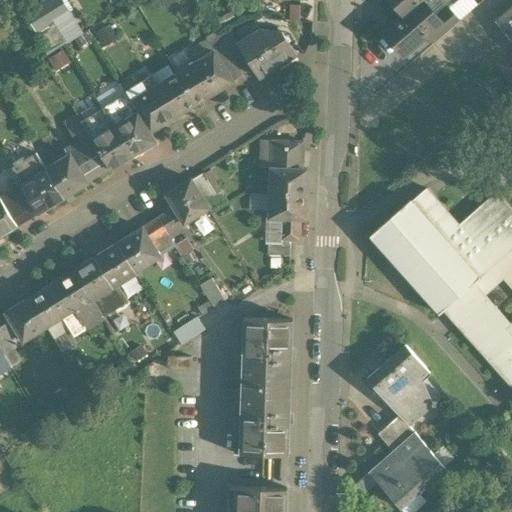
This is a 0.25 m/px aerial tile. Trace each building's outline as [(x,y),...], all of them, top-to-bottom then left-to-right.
[(69,9),(63,0),(42,0),(39,2),(51,20),(69,9)] [(389,0),(404,16),(404,17),(421,2),(422,3),(424,0),(389,0)] [(39,2),(25,10),(37,29),(51,20),(39,2)] [(422,3),(421,2),(404,17),(404,16),(383,34),(402,56),(424,36),(440,23),(435,18),(422,3)] [(447,8),(435,18),(440,23),(424,36),(432,46),(459,22),(447,8)] [(511,8),(496,23),(511,42),(511,8)] [(240,43),(232,30),(219,35),(234,60),(245,54),(239,44),(240,43)] [(284,31),(262,30),(240,43),(239,44),(245,54),(259,77),(277,65),(276,63),(295,50),(284,31)] [(234,60),(219,35),(208,42),(214,51),(232,81),(243,74),(234,60)] [(214,51),(178,72),(196,103),(232,81),(214,51)] [(157,85),(151,75),(139,82),(146,93),(143,94),(161,124),(196,103),(178,72),(157,85)] [(161,124),(143,94),(146,93),(139,82),(126,90),(128,93),(151,130),(161,124)] [(151,130),(128,93),(102,109),(132,155),(143,149),(145,152),(159,143),(151,130)] [(132,155),(102,109),(81,121),(83,126),(92,139),(111,169),(132,155)] [(76,114),(64,122),(71,133),(83,126),(81,121),(76,114)] [(80,146),(46,167),(64,197),(111,169),(92,139),(86,142),(83,138),(78,141),(80,146)] [(297,144),(273,143),(273,171),(270,171),(270,193),(305,195),(306,172),(297,171),(297,144)] [(46,167),(36,152),(26,159),(24,157),(14,163),(15,166),(12,168),(39,212),(40,213),(65,198),(64,197),(46,167)] [(216,194),(203,173),(192,180),(204,201),(216,194)] [(204,201),(192,180),(168,194),(176,208),(159,218),(172,239),(188,229),(184,223),(209,208),(204,201)] [(22,185),(0,198),(0,199),(17,226),(39,212),(22,185)] [(511,213),(495,194),(463,223),(462,223),(458,226),(426,190),(412,202),(411,200),(369,237),(371,238),(438,313),(437,313),(438,315),(443,311),(444,312),(448,308),(457,317),(452,321),(511,389),(511,213)] [(305,195),(270,193),(269,219),(280,219),(280,241),(281,241),(298,241),(298,220),(304,220),(305,195)] [(0,236),(17,226),(0,199),(0,236)] [(159,218),(119,243),(136,270),(167,252),(164,248),(174,242),(172,239),(159,218)] [(280,219),(269,219),(269,245),(269,256),(288,256),(288,246),(281,245),(281,241),(280,241),(280,219)] [(119,243),(95,258),(112,286),(117,283),(136,270),(119,243)] [(95,258),(75,270),(103,317),(128,302),(117,283),(112,286),(95,258)] [(75,270),(29,298),(46,325),(70,311),(72,314),(65,319),(74,334),(103,317),(75,270)] [(227,302),(214,280),(202,287),(215,309),(227,302)] [(46,325),(29,298),(6,312),(22,340),(46,325)] [(6,312),(0,315),(0,349),(2,353),(22,340),(6,312)] [(204,330),(197,318),(175,332),(182,343),(204,330)] [(292,321),(246,319),(239,452),(289,455),(292,321)] [(406,345),(389,360),(367,378),(391,407),(392,406),(399,415),(409,426),(431,405),(437,405),(437,403),(431,403),(416,385),(428,374),(406,345)] [(0,349),(0,372),(10,366),(2,353),(0,349)] [(106,387),(100,377),(91,382),(97,393),(106,387)] [(77,380),(61,390),(67,401),(83,391),(77,380)] [(399,415),(377,435),(392,451),(415,433),(409,426),(399,415)] [(415,433),(392,451),(400,460),(376,481),(400,508),(445,468),(415,433)] [(285,511),(286,490),(237,488),(235,511),(285,511)]
